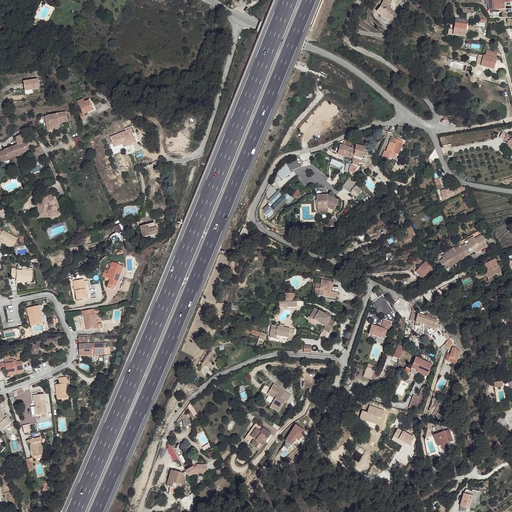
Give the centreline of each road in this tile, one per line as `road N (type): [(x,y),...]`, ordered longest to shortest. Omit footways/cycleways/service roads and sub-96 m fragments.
road 1 (motorway): [(286,0),(70,511)]
road 2 (motorway): [(97,511),(309,0)]
road 3 (unclassified): [(371,281),(265,229),(254,210),(281,157),(409,114)]
road 4 (unclassified): [(409,114),(331,56),(209,0)]
road 5 (unknown): [(346,360),(264,357),(194,393),(170,429)]
road 6 (residential): [(0,391),(74,353),(55,297),(14,300)]
